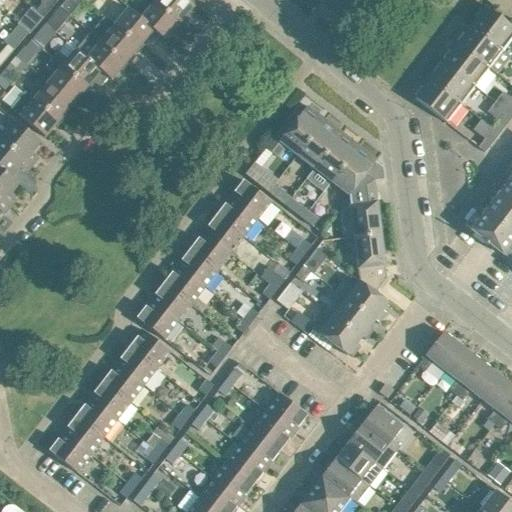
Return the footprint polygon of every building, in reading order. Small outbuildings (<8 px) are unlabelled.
[(42,19),(56,2),(53,0),(40,0),(40,6),(35,12),(31,8),(30,9),(42,19)] [(74,9),(81,0),(65,0),(59,8),(68,16),(74,9)] [(201,11),(209,1),(206,0),(149,0),(154,3),(179,24),(181,26),(185,29),(189,24),(189,19),(197,10),(198,11),(201,11)] [(179,24),(154,3),(139,20),(152,31),(153,31),(159,36),(165,41),(179,24)] [(511,38),(511,28),(485,8),(483,11),(480,9),(475,16),(477,18),(471,26),(503,51),(511,38)] [(33,29),(42,19),(30,9),(16,26),(26,35),(32,28),(33,29)] [(127,10),(113,26),(138,47),(145,40),(151,45),(159,36),(153,31),(152,31),(139,20),(127,10)] [(61,25),(52,17),(45,25),(54,33),(61,25)] [(138,47),(113,26),(113,27),(102,18),(89,34),(99,43),(124,64),(138,47)] [(46,43),(54,33),(45,25),(37,35),(46,43)] [(12,51),(26,35),(16,26),(10,32),(15,36),(6,46),(12,51)] [(503,51),(471,26),(465,35),(462,33),(456,40),(459,42),(457,45),(489,69),(503,51)] [(124,64),(99,43),(89,34),(76,50),(86,59),(110,80),(111,80),(124,64)] [(489,69),(457,45),(451,53),(448,51),(442,58),(445,60),(443,63),(475,87),(489,69)] [(0,65),(12,51),(6,46),(0,53),(0,65)] [(32,57),(22,48),(15,56),(25,65),(32,57)] [(110,80),(86,59),(76,50),(67,60),(57,52),(51,59),(61,67),(87,88),(92,82),(99,88),(108,78),(111,80),(110,80)] [(87,88),(61,67),(51,59),(45,67),(55,74),(47,83),(73,105),(87,88)] [(475,87),(443,63),(441,65),(439,63),(433,70),(435,72),(429,81),(461,105),(475,87)] [(11,81),(19,72),(9,65),(1,73),(11,81)] [(0,88),(3,91),(11,81),(1,73),(0,74),(0,88)] [(461,105),(429,81),(423,89),(420,87),(414,94),(417,96),(415,99),(447,124),(461,105)] [(73,105),(47,83),(33,100),(59,121),(61,123),(65,126),(70,120),(69,116),(66,113),(73,105)] [(59,121),(33,100),(24,92),(10,109),(45,138),(59,121)] [(511,116),(511,99),(503,92),(495,103),(511,116)] [(499,134),(511,117),(511,116),(495,103),(487,113),(498,121),(492,129),(499,134)] [(296,156),(324,120),(307,107),(291,127),(285,123),(265,148),(277,158),(285,147),(296,156)] [(31,153),(40,143),(13,120),(0,134),(0,140),(31,167),(36,162),(35,157),(31,153)] [(314,169),(341,133),(324,120),(296,156),(314,169)] [(499,134),(492,129),(481,120),(473,131),(484,139),(478,148),(485,153),(499,134)] [(330,182),(358,146),(341,133),(314,169),(330,182)] [(31,167),(0,140),(0,170),(9,179),(10,178),(17,184),(18,185),(19,184),(11,178),(19,168),(23,171),(28,171),(31,167)] [(376,160),(358,146),(330,182),(348,195),(349,197),(365,174),(376,160)] [(277,182),(254,163),(245,175),(268,193),(273,187),(277,182)] [(511,163),(507,170),(464,225),(471,230),(470,231),(502,256),(503,255),(511,262),(511,163)] [(17,184),(10,178),(9,179),(0,170),(0,201),(9,209),(14,203),(13,198),(10,195),(18,185),(17,184)] [(380,234),(374,181),(365,174),(349,197),(353,238),(380,234)] [(270,202),(259,193),(243,181),(234,192),(233,192),(228,198),(257,220),(270,202)] [(289,200),(282,194),(273,187),(268,193),(277,200),(284,206),(289,200)] [(257,220),(228,198),(223,204),(224,205),(216,216),(244,237),(257,220)] [(306,213),(296,205),(289,200),(284,206),(301,219),(306,213)] [(9,209),(0,201),(0,214),(1,213),(6,212),(9,209)] [(316,220),(306,213),(301,219),(311,227),(316,220)] [(244,237),(216,216),(208,226),(207,226),(202,232),(230,254),(244,237)] [(290,231),(282,241),(295,251),(302,241),(290,231)] [(230,254),(202,232),(197,239),(198,239),(189,250),(217,271),(230,254)] [(386,279),(380,234),(353,238),(359,281),(375,293),(386,279)] [(302,256),(310,246),(302,241),(295,251),(302,256)] [(315,249),(309,257),(302,267),(309,272),(312,274),(325,256),(315,249)] [(217,271),(189,250),(181,260),(176,266),(204,288),(217,271)] [(294,266),(302,256),(295,251),(287,261),(294,266)] [(204,288),(176,266),(171,273),(163,284),(191,305),(204,288)] [(283,281),(276,275),(276,274),(267,267),(260,277),(269,284),(268,285),(276,291),(283,281)] [(301,283),(309,272),(302,267),(294,278),(301,283)] [(387,303),(375,294),(375,293),(359,281),(359,282),(353,290),(344,284),(337,293),(345,300),(373,321),(374,320),(379,323),(386,314),(382,310),(387,303)] [(288,311),(300,295),(302,293),(289,283),(276,301),(288,311)] [(191,305),(163,284),(155,294),(154,294),(149,300),(178,322),(191,305)] [(261,295),(268,301),(276,291),(268,285),(261,295)] [(178,322),(149,300),(144,307),(145,308),(136,319),(164,340),(178,322)] [(373,321),(345,300),(338,309),(331,303),(325,311),(332,317),(360,338),(361,337),(365,340),(373,330),(369,327),(373,321)] [(250,324),(258,314),(251,309),(243,319),(250,324)] [(360,338),(332,317),(325,311),(311,328),(347,356),(348,354),(352,358),(360,347),(356,344),(360,338)] [(295,313),(279,335),(290,343),(306,321),(295,313)] [(243,334),(250,324),(243,319),(235,329),(243,334)] [(170,352),(157,342),(141,330),(136,337),(136,338),(128,348),(156,370),(170,352)] [(443,373),(462,348),(443,333),(425,356),(418,366),(425,372),(431,363),(443,373)] [(224,358),(232,349),(224,343),(217,353),(224,358)] [(156,370),(128,348),(120,359),(120,358),(114,365),(143,387),(156,370)] [(455,397),(481,363),(462,348),(443,373),(454,382),(447,391),(455,397)] [(216,369),(224,358),(217,353),(209,363),(216,369)] [(481,402),(500,378),(481,363),(455,397),(461,402),(468,392),(481,402)] [(143,387),(114,365),(109,372),(110,372),(102,383),(130,404),(143,387)] [(233,386),(240,377),(233,371),(225,380),(233,386)] [(493,427),(511,401),(511,386),(500,378),(481,402),(492,410),(484,420),(493,427)] [(223,398),(233,386),(225,380),(216,392),(223,398)] [(203,397),(211,387),(204,381),(196,392),(203,397)] [(130,404),(102,383),(94,393),(93,392),(88,399),(116,421),(130,404)] [(387,399),(393,391),(385,385),(379,393),(387,399)] [(307,416),(279,394),(266,412),(294,434),(299,428),(298,427),(307,416)] [(116,421),(88,399),(83,406),(84,406),(75,417),(103,438),(116,421)] [(405,400),(398,409),(409,417),(416,409),(405,400)] [(511,425),(511,401),(493,427),(499,431),(507,421),(511,425)] [(184,421),(192,412),(185,406),(178,416),(184,421)] [(204,421),(212,411),(204,406),(197,416),(204,421)] [(391,440),(401,426),(376,407),(368,416),(362,420),(357,424),(357,425),(386,447),(394,453),(399,447),(391,440)] [(416,409),(409,417),(418,425),(426,415),(416,408),(416,409)] [(294,434),(266,412),(252,429),(280,451),(288,440),(289,441),(294,434)] [(177,431),(184,421),(178,416),(170,426),(177,431)] [(197,431),(204,421),(197,416),(190,425),(197,431)] [(210,416),(206,421),(212,425),(216,420),(210,416)] [(103,438),(75,417),(67,427),(61,433),(90,455),(103,438)] [(394,453),(386,447),(357,425),(354,431),(353,436),(346,444),(372,464),(380,471),(394,453)] [(280,451),(252,429),(239,446),(268,468),(273,462),(272,461),(280,451)] [(90,455),(61,433),(56,440),(57,440),(48,451),(76,473),(90,455)] [(158,455),(166,445),(159,440),(151,450),(158,455)] [(178,455),(186,446),(178,440),(170,450),(178,455)] [(380,471),(372,464),(346,444),(342,450),(334,455),(331,459),(359,481),(367,488),(380,471)] [(268,468),(239,446),(226,463),(254,485),(262,474),(263,475),(268,468)] [(421,474),(430,482),(450,456),(440,449),(421,474)] [(151,465),(158,455),(151,450),(143,460),(151,465)] [(170,465),(178,455),(170,450),(162,460),(170,465)] [(367,488),(359,481),(331,459),(327,467),(327,470),(321,478),(350,501),(354,504),(367,488)] [(254,485),(226,463),(213,480),(241,503),(246,496),(246,495),(254,485)] [(495,463),(485,476),(498,486),(508,473),(495,463)] [(446,484),(453,474),(446,469),(438,478),(446,484)] [(134,489),(141,479),(134,474),(126,484),(134,489)] [(417,499),(430,482),(421,474),(407,492),(417,499)] [(153,489),(160,481),(152,475),(146,483),(153,489)] [(340,511),(350,501),(321,478),(309,492),(334,511),(340,511)] [(438,493),(446,484),(438,478),(431,488),(438,493)] [(160,481),(153,489),(167,499),(175,489),(162,479),(160,481)] [(241,503),(213,480),(199,497),(218,511),(232,511),(235,509),(236,509),(241,503)] [(140,507),(152,491),(153,489),(146,483),(132,501),(140,507)] [(126,499),(134,489),(126,484),(119,494),(126,499)] [(511,511),(511,504),(505,499),(494,491),(479,510),(482,511),(511,511)] [(334,511),(309,492),(299,506),(306,511),(334,511)] [(398,511),(406,511),(417,499),(407,492),(394,509),(398,511)] [(218,511),(199,497),(188,511),(218,511)] [(482,511),(479,510),(471,503),(463,511),(482,511)]
